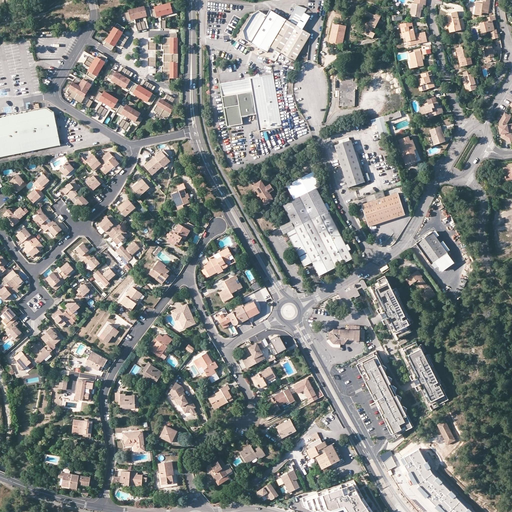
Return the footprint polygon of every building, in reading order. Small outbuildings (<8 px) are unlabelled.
[(425,0),(414,0),(414,3),(413,3),(410,16),(420,17),(422,9),(423,10),(424,5),(426,5),(425,0)] [(482,15),(482,14),(483,12),(485,13),(489,13),(490,0),(482,0),(482,1),(483,2),(483,3),(476,3),(475,14),(482,15)] [(171,4),(155,8),(155,9),(151,10),(150,7),(146,8),(145,7),(129,11),(129,12),(125,13),(127,23),(128,22),(133,21),(133,19),(135,19),(144,17),(146,16),(146,18),(152,16),(153,20),(159,18),(159,16),(161,16),(169,14),(172,13),(172,15),(177,14),(178,13),(176,4),(171,5),(171,4)] [(253,14),(243,31),(245,39),(267,52),(270,47),(274,49),(272,54),(278,57),(280,53),(295,61),(311,34),(303,29),(311,16),(305,13),(307,9),(297,5),(288,20),(270,10),(267,15),(258,10),(253,14)] [(367,30),(364,35),(374,39),(379,30),(376,29),(382,17),(377,15),(376,16),(368,12),(365,18),(371,21),(369,25),(368,24),(365,29),(367,30)] [(448,19),(449,23),(450,27),(449,27),(450,33),(466,29),(463,18),(459,19),(457,12),(451,13),(453,18),(448,19)] [(480,23),(482,30),(482,33),(489,32),(491,31),(495,30),(493,21),(497,20),(496,16),(485,18),(486,22),(480,23)] [(136,32),(138,31),(138,30),(137,30),(136,24),(136,23),(135,19),(133,19),(133,21),(128,22),(129,24),(133,23),(136,32)] [(113,32),(111,35),(125,43),(128,40),(127,39),(122,36),(121,36),(122,34),(126,28),(118,23),(117,24),(114,30),(113,31),(113,32)] [(347,27),(333,24),(329,43),(343,45),(347,27)] [(409,26),(401,28),(404,38),(406,38),(407,42),(410,41),(411,45),(428,41),(425,32),(415,34),(414,30),(410,31),(409,26)] [(177,54),(177,34),(169,34),(169,38),(164,38),(164,42),(162,42),(162,46),(163,50),(164,50),(164,54),(164,62),(164,65),(164,67),(163,66),(163,74),(164,74),(164,78),(162,78),(162,82),(170,82),(170,78),(177,78),(177,62),(179,62),(179,54),(177,54)] [(125,43),(111,35),(109,38),(104,46),(112,50),(115,45),(116,43),(123,47),(125,43)] [(409,53),(411,60),(413,68),(424,66),(423,60),(424,60),(424,59),(424,55),(432,53),(431,50),(432,49),(431,45),(422,47),(423,50),(409,53)] [(492,46),(484,48),(487,62),(495,60),(494,57),(498,56),(497,51),(494,52),(492,46)] [(456,48),(458,57),(461,57),(462,62),(460,62),(461,67),(473,64),(469,48),(463,49),(463,47),(456,48)] [(107,58),(99,53),(95,61),(88,57),(84,64),(85,65),(89,67),(91,68),(79,87),(73,83),(68,92),(71,94),(69,96),(82,104),(86,97),(84,96),(89,88),(90,88),(90,87),(93,81),(94,81),(99,72),(98,72),(102,65),(103,66),(107,58)] [(130,91),(134,83),(129,80),(127,79),(127,78),(130,73),(131,72),(123,68),(123,69),(120,73),(119,74),(117,73),(112,70),(107,78),(108,78),(113,81),(115,82),(116,82),(122,86),(123,87),(129,90),(130,91)] [(419,79),(421,85),(423,85),(425,90),(435,87),(433,81),(432,82),(431,79),(430,79),(429,76),(432,75),(431,71),(421,74),(423,78),(419,79)] [(272,74),(219,82),(226,125),(241,123),(240,116),(255,113),(258,129),(281,126),(272,74)] [(473,74),(465,77),(466,82),(464,83),(467,92),(477,89),(474,80),(473,74)] [(356,89),(357,89),(358,78),(336,78),(335,90),(340,91),(339,97),(339,106),(355,106),(356,89)] [(151,104),(152,104),(157,96),(151,93),(149,92),(150,91),(152,87),(153,85),(146,81),(145,82),(142,87),(142,88),(140,86),(134,83),(130,91),(130,92),(136,95),(137,96),(138,95),(144,99),(144,100),(146,101),(151,104)] [(100,102),(101,100),(103,102),(110,106),(112,107),(111,109),(116,111),(118,113),(122,116),(123,114),(125,115),(132,120),(134,121),(133,122),(138,125),(139,126),(143,118),(139,116),(140,114),(126,105),(125,107),(117,103),(118,100),(111,96),(104,92),(103,94),(99,91),(95,99),(100,102)] [(156,114),(157,114),(163,118),(163,119),(164,117),(167,119),(174,108),(171,106),(175,99),(168,95),(164,102),(160,99),(154,111),(157,113),(156,114)] [(429,105),(424,106),(427,114),(429,113),(431,117),(444,112),(442,108),(440,109),(439,106),(438,102),(437,102),(436,97),(428,100),(429,105)] [(94,111),(96,112),(97,111),(100,106),(103,102),(101,100),(100,102),(96,99),(95,101),(99,103),(94,111)] [(105,115),(104,117),(106,118),(111,110),(115,113),(116,111),(111,109),(112,107),(110,106),(108,110),(108,111),(105,116),(105,115)] [(0,156),(22,152),(61,145),(54,112),(47,107),(13,114),(1,116),(0,116),(0,156)] [(400,111),(383,116),(385,122),(402,117),(400,111)] [(500,124),(507,123),(507,122),(511,116),(505,112),(499,121),(500,124)] [(116,125),(118,126),(119,124),(122,119),(125,115),(123,114),(122,116),(118,113),(117,114),(121,117),(116,125)] [(385,122),(383,116),(371,120),(372,125),(376,124),(381,138),(389,136),(385,122)] [(127,129),(126,130),(128,132),(133,124),(137,126),(138,125),(133,122),(134,121),(132,120),(130,124),(127,129)] [(504,137),(511,142),(511,139),(511,122),(508,123),(509,131),(506,131),(506,133),(503,133),(504,137)] [(509,131),(508,123),(507,123),(500,124),(499,124),(500,132),(501,132),(503,132),(506,131),(509,131)] [(431,131),(433,138),(436,146),(446,143),(445,139),(443,135),(441,128),(431,131)] [(404,155),(403,156),(407,167),(422,162),(417,150),(416,150),(413,141),(411,142),(409,138),(399,141),(401,146),(399,147),(401,151),(403,151),(404,155)] [(349,187),(364,182),(351,140),(350,140),(341,144),(335,145),(349,187)] [(155,157),(162,165),(165,168),(168,165),(166,162),(169,159),(166,156),(168,154),(165,151),(163,153),(161,150),(160,149),(155,153),(158,155),(155,157)] [(114,166),(119,163),(115,159),(116,158),(113,155),(112,155),(108,151),(98,160),(101,163),(103,165),(108,171),(111,168),(114,166)] [(85,164),(87,162),(82,156),(79,159),(84,165),(85,164)] [(94,169),(97,165),(101,163),(98,160),(95,156),(87,162),(93,169),(94,169)] [(151,174),(162,165),(155,157),(154,156),(144,165),(151,174)] [(68,162),(60,169),(69,179),(75,174),(77,172),(68,162)] [(105,173),(108,171),(103,165),(100,168),(105,173)] [(96,172),(85,181),(92,189),(103,180),(96,172)] [(42,185),(45,183),(49,179),(43,173),(33,181),(37,186),(40,189),(43,187),(42,185)] [(146,183),(150,180),(143,173),(140,176),(142,178),(146,183)] [(18,175),(10,182),(19,192),(27,185),(18,175)] [(145,187),(147,184),(146,183),(142,178),(131,187),(139,195),(146,189),(145,187)] [(262,200),(270,195),(264,186),(260,179),(252,184),(262,200)] [(66,193),(71,199),(77,194),(77,193),(75,191),(79,187),(73,180),(69,183),(68,183),(65,185),(65,186),(61,189),(65,194),(66,193)] [(183,204),(189,201),(188,198),(189,197),(188,192),(186,192),(184,188),(186,187),(184,182),(177,185),(179,190),(172,192),(178,209),(184,207),(183,204)] [(294,199),(317,188),(314,182),(291,193),(294,199)] [(270,195),(274,192),(269,183),(264,186),(270,195)] [(40,195),(41,196),(44,194),(40,189),(37,186),(34,188),(26,195),(33,201),(36,198),(40,195)] [(294,199),(283,205),(291,221),(295,229),(329,211),(317,188),(294,199)] [(383,191),(366,197),(368,203),(362,205),(369,226),(405,215),(398,193),(385,197),(383,191)] [(74,201),(78,205),(81,208),(88,202),(82,194),(79,197),(77,194),(71,199),(73,202),(74,201)] [(272,198),(270,195),(262,200),(264,203),(272,198)] [(132,208),(134,206),(129,199),(118,208),(126,217),(133,210),(132,208)] [(20,206),(13,211),(14,212),(15,213),(14,215),(12,213),(8,208),(2,213),(5,216),(6,215),(14,224),(19,220),(17,218),(18,217),(19,218),(28,210),(25,207),(22,209),(20,206)] [(42,225),(41,226),(43,229),(49,223),(47,221),(49,219),(40,209),(35,213),(38,216),(35,218),(39,221),(42,225)] [(347,246),(329,211),(295,229),(291,221),(280,227),(284,234),(288,233),(301,260),(309,256),(313,262),(320,276),(353,259),(349,251),(347,246)] [(448,211),(440,214),(447,230),(455,226),(448,211)] [(107,234),(108,233),(119,224),(110,214),(105,217),(102,219),(102,220),(98,223),(101,227),(105,231),(107,234)] [(49,229),(55,236),(63,230),(56,222),(53,224),(51,222),(49,223),(43,229),(45,232),(47,230),(49,229)] [(119,224),(108,233),(111,236),(113,239),(112,239),(116,244),(120,240),(121,241),(126,237),(125,236),(127,234),(119,224)] [(170,233),(167,237),(170,239),(168,241),(180,248),(191,230),(180,224),(175,231),(173,230),(171,233),(170,233)] [(25,241),(24,242),(26,245),(35,237),(32,234),(32,235),(25,228),(19,234),(25,241)] [(447,254),(447,253),(433,232),(417,244),(431,265),(432,264),(447,254)] [(24,242),(25,241),(19,234),(17,236),(23,243),(24,242)] [(30,252),(29,253),(33,257),(37,253),(37,254),(40,251),(44,247),(35,237),(26,245),(25,246),(27,249),(30,252)] [(119,252),(122,255),(127,261),(132,257),(129,254),(130,253),(132,254),(140,248),(134,241),(125,249),(122,245),(116,250),(118,253),(119,252)] [(81,255),(80,256),(82,259),(88,254),(86,251),(88,249),(82,242),(75,248),(78,252),(81,255)] [(204,267),(209,275),(217,271),(218,272),(223,270),(222,268),(227,265),(225,262),(230,259),(228,255),(231,253),(228,247),(221,250),(220,249),(218,250),(221,255),(216,258),(216,256),(206,261),(207,263),(203,265),(204,267)] [(87,261),(93,268),(99,262),(93,255),(91,257),(88,254),(82,259),(85,262),(87,261)] [(452,262),(447,254),(432,264),(434,266),(437,264),(441,270),(452,262)] [(305,266),(313,262),(309,256),(301,260),(305,266)] [(160,281),(166,273),(169,270),(165,267),(166,265),(158,259),(147,275),(151,278),(152,276),(160,281)] [(66,275),(70,271),(73,268),(67,261),(64,264),(59,268),(61,270),(59,272),(64,279),(67,276),(66,275)] [(90,270),(93,268),(87,261),(85,262),(84,263),(90,270)] [(95,277),(99,280),(104,287),(109,283),(107,281),(115,274),(109,268),(102,274),(97,269),(91,275),(94,278),(95,277)] [(56,269),(45,277),(49,281),(48,282),(51,285),(55,289),(63,282),(62,281),(64,279),(59,272),(56,269)] [(429,288),(428,286),(422,277),(423,276),(418,269),(405,279),(410,285),(416,282),(421,290),(421,291),(427,300),(435,294),(431,287),(429,288)] [(10,281),(7,283),(13,290),(16,287),(18,288),(21,286),(20,285),(24,281),(20,277),(21,276),(18,274),(17,274),(14,270),(6,276),(10,281)] [(168,274),(166,273),(160,281),(162,283),(168,274)] [(240,288),(237,283),(235,279),(238,278),(236,274),(225,280),(228,286),(225,288),(218,292),(223,301),(233,296),(231,292),(240,288)] [(399,343),(417,333),(412,324),(414,323),(410,315),(409,316),(399,296),(400,295),(397,288),(394,289),(389,277),(387,277),(386,275),(376,279),(379,284),(369,288),(379,309),(377,310),(379,315),(380,314),(383,320),(382,321),(384,325),(386,324),(391,334),(392,333),(396,341),(397,340),(399,343)] [(13,290),(7,283),(4,285),(5,286),(0,290),(0,295),(4,300),(14,291),(13,290)] [(83,296),(87,293),(91,290),(85,284),(77,290),(79,292),(77,295),(82,300),(85,298),(83,296)] [(354,297),(359,294),(357,290),(356,288),(354,284),(349,286),(350,288),(345,291),(349,298),(353,295),(354,297)] [(260,287),(266,302),(271,300),(265,285),(260,287)] [(136,303),(134,302),(141,293),(131,286),(119,302),(130,310),(136,303)] [(66,310),(66,311),(70,316),(81,307),(74,299),(66,305),(68,308),(66,310)] [(260,312),(254,301),(243,307),(249,317),(249,318),(260,312)] [(174,308),(178,318),(183,328),(195,322),(186,303),(174,308)] [(238,323),(239,322),(249,317),(243,307),(243,306),(244,306),(242,303),(234,307),(236,310),(228,314),(228,315),(231,321),(233,324),(234,324),(235,325),(237,324),(238,324),(238,323)] [(3,320),(9,327),(16,321),(19,318),(10,308),(9,309),(4,313),(3,314),(6,317),(3,320)] [(60,309),(53,316),(56,320),(55,321),(58,323),(59,323),(62,327),(67,323),(66,323),(69,320),(72,325),(76,322),(70,316),(66,311),(63,313),(60,309)] [(225,317),(223,313),(217,316),(224,328),(229,325),(228,323),(231,321),(228,315),(225,317)] [(9,331),(15,338),(22,332),(16,326),(18,324),(16,321),(9,327),(5,330),(7,332),(9,331)] [(111,334),(115,328),(108,323),(99,336),(107,342),(112,335),(111,334)] [(334,333),(329,332),(329,339),(333,344),(340,344),(340,339),(347,339),(357,340),(359,340),(364,340),(365,330),(360,330),(360,326),(349,325),(349,330),(345,329),(334,329),(334,333)] [(47,344),(52,350),(56,347),(54,345),(61,339),(57,334),(55,331),(54,331),(51,327),(46,331),(47,332),(48,333),(45,336),(44,334),(41,337),(47,344)] [(13,341),(15,338),(9,331),(7,332),(8,333),(7,335),(13,341)] [(22,332),(15,338),(17,340),(24,334),(22,332)] [(163,337),(162,336),(159,333),(155,338),(157,340),(150,349),(159,356),(172,339),(166,334),(163,337)] [(432,409),(440,405),(441,407),(445,403),(444,401),(448,399),(443,390),(446,388),(443,381),(441,382),(433,366),(417,333),(399,343),(398,343),(399,346),(400,346),(402,349),(400,350),(412,375),(410,376),(412,381),(414,380),(417,386),(415,386),(422,400),(424,399),(430,411),(433,410),(432,409)] [(271,342),(268,344),(274,355),(284,349),(276,336),(276,335),(270,339),(271,342)] [(276,336),(284,349),(286,348),(279,336),(278,336),(278,335),(276,336)] [(333,344),(329,339),(326,341),(331,346),(333,347),(340,347),(340,344),(333,344)] [(261,340),(251,345),(252,346),(249,348),(252,354),(242,359),(247,368),(265,358),(260,349),(265,346),(261,340)] [(44,358),(50,354),(51,353),(50,352),(52,350),(47,344),(43,347),(38,342),(31,348),(37,355),(33,358),(33,359),(38,364),(44,358)] [(194,348),(188,344),(185,348),(191,353),(194,348)] [(27,365),(31,361),(30,361),(33,359),(33,358),(28,352),(25,354),(21,350),(14,356),(18,361),(17,362),(19,363),(17,365),(19,370),(24,368),(27,365)] [(87,359),(85,363),(97,370),(100,365),(104,357),(92,350),(89,355),(88,354),(86,357),(86,358),(87,359)] [(383,365),(376,351),(358,360),(360,363),(357,365),(392,434),(394,433),(397,438),(402,434),(406,430),(412,427),(406,414),(407,409),(404,406),(402,407),(400,402),(402,398),(398,395),(397,395),(396,393),(397,389),(394,386),(392,386),(391,383),(393,379),(389,376),(388,377),(386,372),(387,368),(383,365)] [(212,369),(214,368),(217,366),(214,361),(212,362),(206,352),(197,357),(200,363),(205,372),(207,376),(208,376),(214,373),(212,369)] [(142,369),(145,371),(150,364),(152,365),(153,363),(148,360),(142,369)] [(143,374),(152,379),(155,382),(156,380),(159,382),(163,376),(160,375),(162,372),(152,365),(150,364),(145,371),(143,374)] [(258,381),(258,383),(261,387),(267,384),(265,381),(275,376),(270,366),(251,376),(254,383),(258,381)] [(149,384),(152,379),(143,374),(140,378),(149,384)] [(89,388),(91,388),(92,380),(77,378),(74,398),(82,399),(82,397),(87,398),(89,388)] [(310,402),(317,398),(307,378),(293,385),(297,392),(303,389),(310,402)] [(170,393),(170,392),(181,386),(175,382),(168,394),(170,393)] [(217,403),(219,407),(228,402),(226,399),(232,397),(228,389),(230,388),(228,384),(219,389),(220,390),(208,397),(212,406),(217,403)] [(190,410),(193,407),(191,403),(193,401),(190,397),(187,398),(186,399),(185,397),(186,396),(182,390),(183,390),(181,386),(170,392),(170,393),(178,405),(180,403),(185,412),(190,410)] [(89,400),(91,388),(89,388),(87,398),(82,397),(82,399),(89,400)] [(288,400),(290,402),(294,400),(288,388),(264,401),(268,407),(271,405),(272,407),(274,411),(280,408),(278,405),(288,400)] [(135,402),(138,402),(138,396),(134,396),(134,395),(126,395),(120,396),(120,393),(120,392),(115,392),(115,401),(118,401),(120,401),(120,404),(121,409),(135,408),(135,405),(135,402)] [(280,408),(290,402),(288,400),(278,405),(280,408)] [(82,431),(90,433),(91,421),(88,420),(84,420),(73,418),(71,432),(82,433),(82,431)] [(287,432),(288,433),(296,429),(290,418),(275,426),(280,435),(287,432)] [(445,419),(436,423),(446,444),(455,440),(445,419)] [(176,430),(165,424),(159,436),(170,442),(176,430)] [(415,431),(412,427),(406,430),(402,434),(405,440),(415,431)] [(142,430),(123,432),(125,445),(132,444),(133,450),(144,449),(142,430)] [(315,439),(304,445),(310,458),(315,455),(321,468),(339,459),(331,443),(323,447),(323,446),(326,444),(324,440),(321,442),(316,432),(310,435),(312,439),(314,437),(315,439)] [(254,452),(253,449),(251,446),(245,449),(240,452),(246,463),(257,456),(258,459),(265,454),(261,448),(254,452)] [(412,446),(393,460),(410,482),(429,467),(412,446)] [(384,463),(393,455),(390,451),(380,456),(384,463)] [(217,479),(215,480),(218,484),(229,477),(227,474),(222,467),(224,466),(220,459),(207,466),(211,473),(213,471),(217,479)] [(172,462),(159,464),(162,484),(168,484),(168,487),(178,486),(177,475),(174,475),(172,462)] [(224,466),(222,467),(227,474),(232,470),(228,464),(224,466)] [(293,469),(281,475),(289,491),(299,486),(295,478),(297,477),(293,469)] [(141,481),(142,476),(142,474),(137,474),(137,472),(130,471),(121,470),(120,481),(124,482),(124,484),(129,485),(129,484),(141,485),(141,481)] [(65,472),(60,471),(59,477),(64,478),(62,486),(77,489),(78,485),(81,485),(82,484),(90,486),(92,476),(88,475),(88,477),(65,473),(65,472)] [(471,511),(434,472),(417,488),(440,511),(471,511)] [(275,479),(278,485),(283,483),(280,477),(275,479)] [(372,511),(363,498),(353,480),(300,499),(302,507),(315,511),(339,511),(344,510),(345,511),(372,511)] [(273,486),(269,482),(257,490),(260,496),(264,493),(267,491),(272,498),(278,494),(273,486)] [(90,489),(84,486),(82,493),(88,496),(90,489)]
